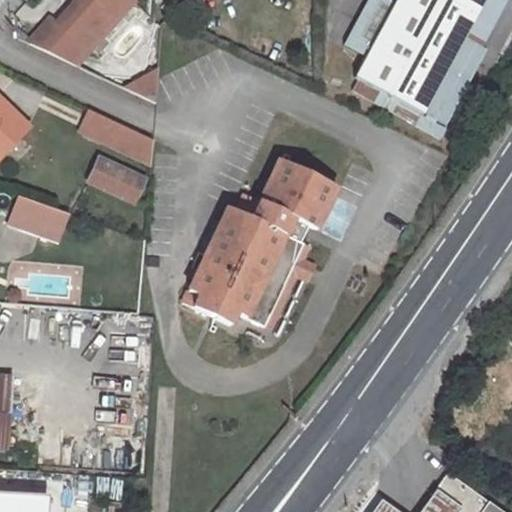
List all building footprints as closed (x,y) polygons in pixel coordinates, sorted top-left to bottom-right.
[(79,0),(76,4),(58,24),(51,17),(26,45),(68,63),(104,23),(101,19),(112,6),(117,10),(125,0),(79,0)] [(366,59),(395,6),(384,0),(369,0),(344,47),(366,59)] [(366,59),(354,80),(422,116),(484,0),(398,0),(395,6),(366,59)] [(101,19),(104,23),(117,10),(112,6),(101,19)] [(159,71),(126,90),(157,104),(159,71)] [(0,101),(0,156),(27,128),(0,101)] [(127,115),(98,102),(89,111),(122,126),(127,115)] [(89,111),(81,131),(150,163),(154,141),(122,126),(89,111)] [(100,160),(88,182),(132,203),(144,181),(100,160)] [(229,211),(185,306),(233,329),(239,317),(267,330),(292,275),(299,260),(305,246),(302,245),(307,234),(297,229),(301,223),(311,228),(318,231),(337,189),(280,163),(261,204),(246,198),(238,215),(229,211)] [(9,225),(57,242),(67,214),(18,197),(9,225)] [(301,223),(297,229),(307,234),(311,228),(301,223)] [(309,283),(316,268),(299,260),(292,275),(309,283)] [(11,378),(0,377),(0,448),(6,449),(11,378)] [(17,471),(17,483),(38,484),(39,472),(17,471)] [(499,511),(483,501),(447,474),(432,494),(456,511),(499,511)] [(456,511),(432,494),(419,511),(395,511),(380,501),(372,511),(456,511)] [(11,511),(11,498),(0,498),(0,511),(11,511)]
